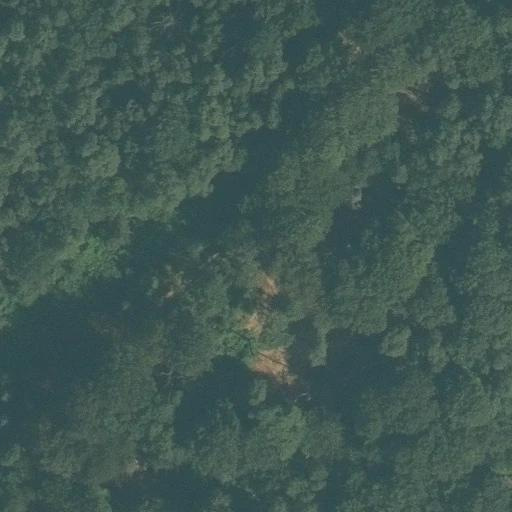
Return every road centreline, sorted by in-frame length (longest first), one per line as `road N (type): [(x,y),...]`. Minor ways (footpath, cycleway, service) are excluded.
road 1 (track): [(0,422),(290,179),(329,119)]
road 2 (track): [(511,220),(360,511)]
road 3 (track): [(398,0),(329,119)]
